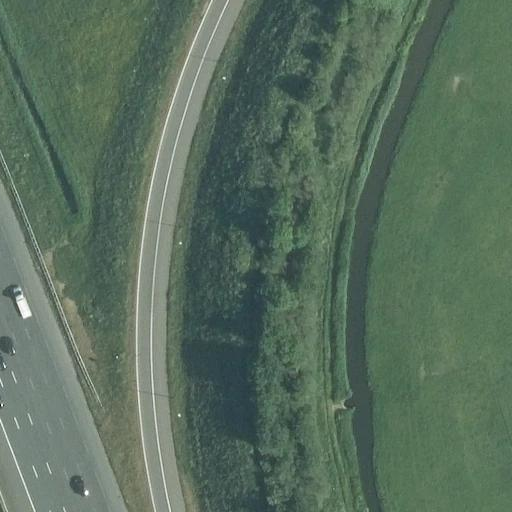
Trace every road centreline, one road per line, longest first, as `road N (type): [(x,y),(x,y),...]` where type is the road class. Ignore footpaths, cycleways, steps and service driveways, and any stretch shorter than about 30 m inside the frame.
road 1 (motorway): [(167,511),(146,431),(144,249),(162,156),(223,0)]
road 2 (motorway): [(70,511),(0,325)]
